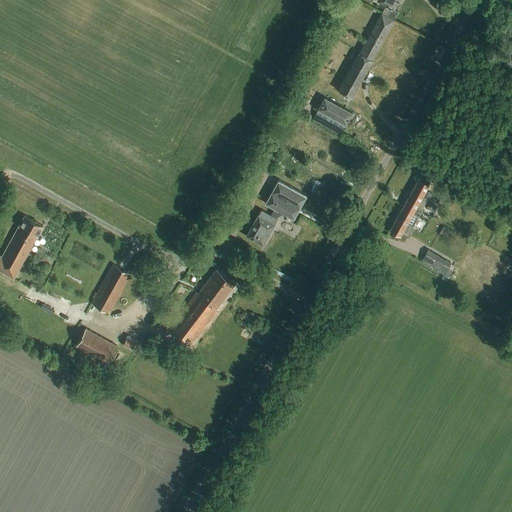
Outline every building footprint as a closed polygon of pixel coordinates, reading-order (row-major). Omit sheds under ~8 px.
[(387,16),(394,20),(398,12),(394,9),(399,0),(377,0),(378,1),(391,8),(387,16)] [(394,20),(387,16),(381,13),(359,52),(372,59),(394,20)] [(372,59),(359,52),(338,90),(351,97),(372,59)] [(346,124),(353,112),(324,96),(318,108),(317,109),(318,110),(317,113),(316,112),(313,119),(340,134),(344,127),(343,127),(345,124),(346,125),(346,124)] [(319,178),(314,189),(323,193),(328,181),(319,178)] [(413,214),(418,217),(422,209),(417,206),(422,196),(428,199),(431,193),(426,190),(429,184),(419,178),(403,205),(414,212),(413,214)] [(275,208),(271,215),(261,209),(246,236),(263,245),(277,218),(281,211),(293,218),(306,196),(307,195),(278,179),(265,203),(275,208)] [(427,208),(434,212),(437,207),(430,203),(427,208)] [(413,226),(418,217),(413,214),(414,212),(403,205),(390,230),(400,236),(403,231),(409,234),(413,226)] [(0,255),(0,270),(14,278),(43,225),(24,215),(1,256),(0,255)] [(444,274),(450,262),(429,250),(422,262),(444,274)] [(110,313),(131,274),(113,264),(91,302),(110,313)] [(217,308),(235,284),(216,269),(198,293),(196,292),(168,328),(191,345),(219,310),(217,308)] [(85,329),(76,345),(108,363),(117,347),(85,329)] [(132,350),(135,344),(126,339),(122,344),(132,350)]
